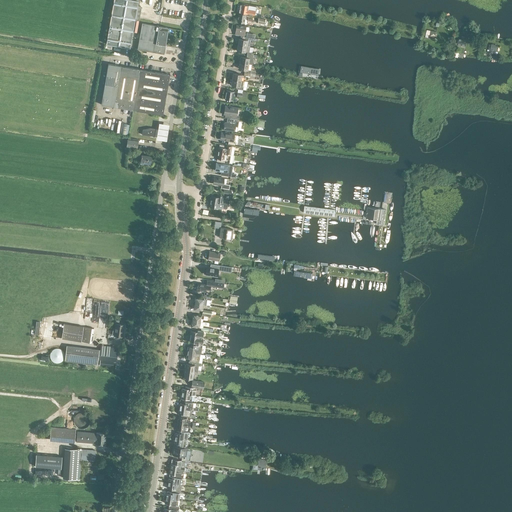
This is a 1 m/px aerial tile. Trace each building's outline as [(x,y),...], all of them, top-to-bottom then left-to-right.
[(138,0),(113,0),(106,44),(130,48),(138,0)] [(246,19),(246,17),(245,17),(245,15),(238,13),(237,22),(244,23),(245,19),(246,19)] [(164,54),(168,28),(142,23),(137,49),(164,54)] [(244,36),(246,26),(236,25),(236,30),(235,35),(244,36)] [(436,36),(437,31),(427,29),(425,37),(428,38),(429,34),(436,36)] [(250,46),(251,38),(245,37),(244,39),(238,38),(237,45),(247,46),(250,46)] [(461,39),(458,39),(457,44),(465,45),(466,40),(463,40),(464,38),(461,37),(461,39)] [(253,56),(254,53),(249,52),(250,46),(247,46),(237,45),(236,51),(247,52),(247,55),(253,56)] [(253,59),(253,56),(247,55),(246,57),(241,57),(240,63),(249,64),(251,65),(252,59),(253,59)] [(255,74),(256,72),(251,71),(251,70),(251,65),(249,64),(240,63),(239,69),(245,70),(244,72),(255,74)] [(134,110),(141,70),(108,64),(101,105),(134,110)] [(170,75),(141,70),(134,110),(163,115),(166,95),(167,95),(166,95),(170,75)] [(256,74),(255,74),(244,72),(244,75),(233,73),(232,79),(241,81),(242,77),(245,78),(245,75),(250,76),(255,77),(256,74)] [(238,89),(243,90),(244,81),(241,81),(232,79),(231,85),(237,86),(237,89),(238,89)] [(234,96),(234,94),(233,94),(233,91),(226,90),(224,99),(232,100),(233,96),(234,96)] [(231,115),(230,118),(237,120),(239,120),(239,116),(236,116),(238,108),(225,106),(224,114),(231,115)] [(228,119),(227,121),(228,122),(228,123),(225,122),(224,129),(234,131),(235,127),(238,127),(239,122),(236,121),(237,120),(230,118),(230,119),(228,119)] [(128,136),(130,125),(122,124),(120,135),(128,136)] [(155,137),(156,129),(150,128),(143,129),(142,135),(155,137)] [(234,135),(221,132),(220,139),(228,141),(228,144),(235,145),(235,141),(233,141),(234,135)] [(138,141),(138,140),(128,138),(128,140),(127,147),(137,149),(138,141)] [(230,155),(232,147),(220,145),(219,147),(218,153),(230,155)] [(229,163),(230,155),(218,153),(217,158),(217,161),(229,163)] [(151,166),(152,156),(142,155),(141,164),(151,166)] [(214,171),(221,172),(221,175),(231,177),(233,166),(216,163),(214,171)] [(229,189),(230,185),(223,184),(224,178),(214,177),(214,178),(213,179),(212,181),(213,182),(213,184),(222,185),(221,188),(229,189)] [(210,199),(210,201),(229,205),(229,201),(223,200),(224,196),(217,195),(216,197),(211,196),(211,197),(210,198),(210,199)] [(335,216),(335,211),(323,209),(323,208),(305,207),(304,212),(335,216)] [(367,215),(366,218),(377,220),(376,224),(379,224),(383,225),(385,210),(382,209),(381,209),(368,207),(367,212),(367,215)] [(231,239),(233,229),(221,228),(219,237),(231,239)] [(220,253),(209,251),(208,259),(219,261),(220,253)] [(225,266),(211,264),(210,268),(207,267),(206,271),(205,271),(205,274),(206,274),(206,275),(217,276),(218,270),(224,271),(225,266)] [(223,288),(224,283),(217,282),(207,281),(206,285),(197,284),(196,290),(205,292),(206,289),(209,289),(210,286),(223,288)] [(195,301),(195,303),(203,305),(203,304),(206,305),(207,299),(211,300),(211,297),(200,295),(200,296),(200,298),(199,298),(195,298),(195,301)] [(107,324),(109,302),(102,302),(100,324),(107,324)] [(92,342),(94,328),(64,323),(62,338),(82,341),(92,342)] [(123,337),(124,325),(118,324),(116,324),(115,329),(113,329),(112,334),(114,334),(114,336),(123,337)] [(202,338),(202,337),(190,336),(189,338),(188,339),(189,340),(189,341),(191,341),(190,344),(191,344),(197,345),(202,345),(203,338),(202,338)] [(189,346),(188,352),(200,354),(202,345),(197,345),(191,344),(191,347),(189,346)] [(98,364),(99,350),(67,346),(65,360),(98,364)] [(117,362),(118,352),(113,351),(114,347),(101,346),(99,360),(101,360),(100,366),(113,367),(113,361),(117,362)] [(52,362),(64,362),(64,348),(51,349),(52,362)] [(189,359),(189,361),(198,363),(200,363),(202,363),(203,355),(200,354),(188,352),(187,358),(189,359)] [(198,363),(189,361),(188,364),(186,364),(185,369),(201,372),(201,370),(198,370),(198,366),(200,366),(200,363),(198,363)] [(200,375),(201,372),(185,369),(184,377),(192,379),(193,374),(197,374),(200,375)] [(192,380),(191,387),(194,387),(211,390),(212,384),(204,383),(204,382),(192,380)] [(182,391),(181,393),(194,395),(195,395),(196,390),(194,390),(194,388),(186,386),(185,389),(182,388),(182,389),(181,390),(181,391),(182,391)] [(193,400),(194,395),(181,393),(181,395),(181,396),(180,397),(181,397),(181,398),(182,398),(182,401),(192,402),(192,400),(193,400)] [(192,402),(182,401),(181,403),(180,403),(180,404),(179,405),(179,406),(180,406),(179,408),(191,410),(195,410),(195,408),(191,407),(192,402)] [(195,418),(195,415),(191,415),(191,410),(179,408),(179,410),(178,410),(178,411),(179,412),(179,413),(182,413),(181,416),(195,418)] [(75,442),(76,429),(51,427),(50,440),(75,442)] [(96,433),(77,431),(76,442),(95,443),(105,444),(106,434),(96,433)] [(187,435),(187,432),(177,431),(177,433),(176,433),(175,434),(175,435),(175,436),(175,438),(186,440),(187,440),(187,437),(186,437),(186,435),(187,435)] [(185,447),(186,445),(187,444),(187,442),(186,442),(186,440),(175,438),(174,440),(174,441),(174,442),(174,443),(177,443),(177,446),(185,447)] [(185,449),(185,447),(177,446),(174,445),(174,447),(173,447),(172,451),(173,451),(173,453),(182,455),(182,460),(189,461),(190,453),(186,453),(187,449),(185,449)] [(80,479),(81,449),(66,449),(65,478),(80,479)] [(94,460),(95,450),(82,450),(81,460),(94,460)] [(62,456),(36,454),(35,466),(61,468),(62,456)] [(189,471),(190,469),(185,468),(184,467),(184,466),(185,466),(186,465),(186,463),(186,462),(185,461),(172,459),(171,464),(171,465),(170,465),(170,466),(170,467),(170,469),(189,471)] [(189,474),(189,472),(189,471),(170,469),(169,471),(169,472),(169,473),(169,476),(170,476),(177,477),(182,478),(183,473),(189,474)] [(181,485),(182,478),(177,477),(170,476),(169,478),(168,479),(168,480),(168,481),(168,483),(181,485)] [(180,493),(181,485),(168,483),(167,486),(167,487),(167,488),(172,489),(171,491),(180,493)] [(179,498),(180,493),(171,491),(168,491),(167,493),(166,493),(166,494),(165,495),(166,496),(166,498),(178,500),(179,500),(179,498)] [(180,508),(179,505),(178,505),(178,500),(166,498),(165,500),(165,501),(165,502),(165,503),(169,504),(169,506),(170,506),(180,508)]
